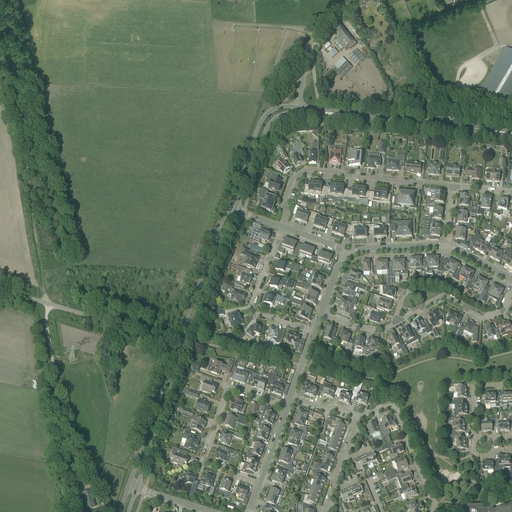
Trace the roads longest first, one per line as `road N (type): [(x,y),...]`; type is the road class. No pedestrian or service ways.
road 1 (track): [(70,511),(4,0)]
road 2 (residential): [(452,185),(307,170),(292,179),(282,227)]
road 3 (residential): [(258,485),(206,465),(226,393),(286,407)]
road 4 (secondary): [(298,109),(483,130)]
road 5 (unclassified): [(178,339),(0,289)]
road 6 (residential): [(313,331),(253,316),(282,227)]
road 7 (secondary): [(178,339),(128,486)]
road 8 (secondary): [(136,488),(186,342)]
road 9 (residential): [(430,511),(434,502),(396,409),(358,414)]
road 10 (residential): [(393,324),(442,294),(481,318),(502,311),(511,292)]
road 11 (secondary): [(186,342),(235,210)]
road 12 (secondary): [(226,207),(178,339)]
road 13 (secondary): [(298,109),(283,105),(259,121),(226,207)]
road 14 (unknown): [(449,116),(317,103)]
road 15 (secondary): [(235,210),(267,126),(298,109)]
road 16 (unclassified): [(298,109),(304,49),(346,0)]
